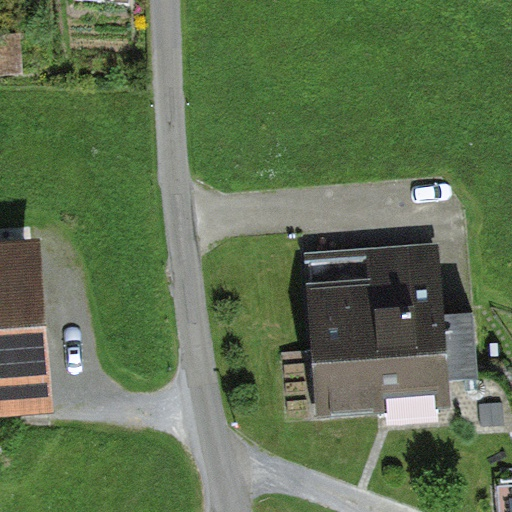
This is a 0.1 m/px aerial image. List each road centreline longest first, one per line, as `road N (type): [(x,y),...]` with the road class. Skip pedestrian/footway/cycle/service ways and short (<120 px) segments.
road 1 (unclassified): [(232,511),(196,333),(169,0)]
road 2 (track): [(364,511),(270,471),(222,460)]
